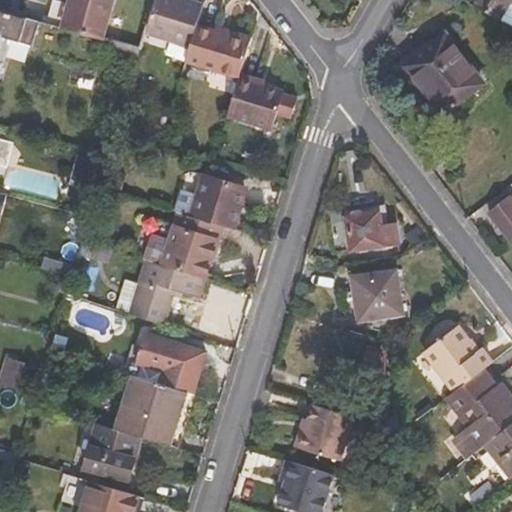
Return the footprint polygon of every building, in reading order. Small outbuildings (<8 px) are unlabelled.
[(0,0),(0,13),(21,20),(26,0),(0,0)] [(100,42),(112,0),(74,0),(72,6),(65,32),(100,42)] [(197,0),(158,0),(150,27),(170,34),(169,39),(191,46),(199,23),(205,3),(197,0)] [(511,0),(481,0),(476,11),(498,24),(511,0)] [(49,27),(65,32),(72,6),(56,2),(49,27)] [(0,41),(6,43),(28,48),(36,24),(21,20),(0,13),(0,41)] [(199,23),(191,46),(187,59),(240,77),(241,75),(252,41),(216,29),(199,23)] [(216,29),(252,41),(253,37),(218,24),(216,29)] [(148,32),(169,39),(170,34),(150,27),(148,32)] [(404,69),(441,116),(480,85),(443,38),(404,69)] [(240,77),(227,116),(272,131),(277,115),(296,121),(302,104),(283,97),(284,94),(256,85),(257,80),(241,75),(240,77)] [(114,145),(127,150),(130,141),(116,138),(114,145)] [(130,141),(127,150),(153,157),(156,148),(130,141)] [(83,159),(77,157),(69,183),(75,185),(83,159)] [(107,166),(83,159),(75,185),(99,191),(107,166)] [(107,166),(100,188),(110,191),(118,164),(109,162),(107,166)] [(203,177),(189,216),(198,219),(221,226),(230,229),(243,190),(203,177)] [(100,188),(96,203),(133,214),(137,200),(110,191),(100,188)] [(0,238),(11,199),(0,196),(0,238)] [(488,216),(511,246),(511,202),(509,199),(488,216)] [(177,213),(161,267),(204,280),(221,226),(198,219),(189,216),(177,213)] [(344,221),(349,253),(355,253),(397,246),(395,228),(386,228),(384,216),(376,216),(375,213),(348,217),(348,220),(344,221)] [(64,237),(55,268),(56,268),(74,273),(80,254),(81,253),(83,243),(64,237)] [(83,243),(81,253),(98,258),(100,248),(83,243)] [(100,248),(98,258),(109,262),(112,252),(100,248)] [(115,312),(129,316),(163,326),(172,295),(174,289),(181,291),(180,298),(197,303),(203,283),(144,266),(139,284),(125,281),(115,312)] [(71,282),(74,273),(56,268),(53,277),(71,282)] [(350,279),(357,325),(366,324),(367,331),(381,333),(391,327),(390,321),(399,319),(392,273),(350,279)] [(174,289),(172,295),(180,298),(181,291),(174,289)] [(128,319),(161,329),(163,326),(129,316),(128,319)] [(456,330),(424,354),(454,393),(482,373),(490,367),(480,354),(476,356),(456,330)] [(138,377),(180,390),(188,392),(192,393),(204,352),(162,340),(161,344),(154,342),(155,338),(145,335),(137,362),(142,364),(138,377)] [(361,359),(352,414),(383,419),(386,404),(376,402),(379,377),(374,375),(376,361),(361,359)] [(5,374),(1,387),(20,392),(27,369),(8,364),(5,374)] [(446,400),(469,430),(454,443),(466,460),(483,447),(511,423),(511,402),(499,386),(495,389),(482,373),(454,393),(446,400)] [(132,376),(115,431),(140,438),(167,447),(177,416),(172,414),(180,390),(138,377),(132,376)] [(177,416),(167,447),(179,450),(195,395),(192,393),(188,392),(180,390),(172,414),(177,416)] [(352,419),(313,407),(304,404),(299,421),(304,423),(301,432),(295,448),(338,462),(352,419)] [(511,423),(483,447),(509,479),(511,477),(511,423)] [(95,425),(78,480),(90,483),(124,493),(140,438),(115,431),(95,425)] [(323,511),(334,477),(286,463),(281,480),(286,482),(283,491),(278,507),(293,511),(323,511)] [(81,511),(128,511),(133,496),(124,493),(90,483),(81,511)] [(133,496),(128,511),(139,511),(144,499),(133,496)]
